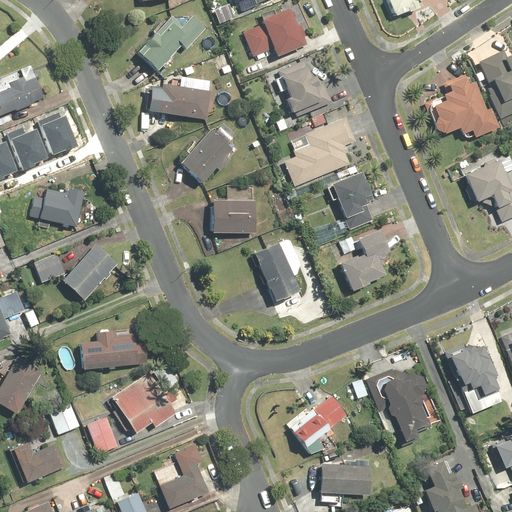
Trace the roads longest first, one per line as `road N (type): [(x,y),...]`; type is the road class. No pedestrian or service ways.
road 1 (residential): [(39,0),(80,58),(199,331),(238,359)]
road 2 (residential): [(238,359),(289,358),(459,293)]
road 3 (residential): [(371,83),(459,293)]
road 4 (unknown): [(498,511),(409,312)]
road 5 (residential): [(258,511),(231,416),(238,359)]
road 6 (residential): [(500,0),(371,83)]
